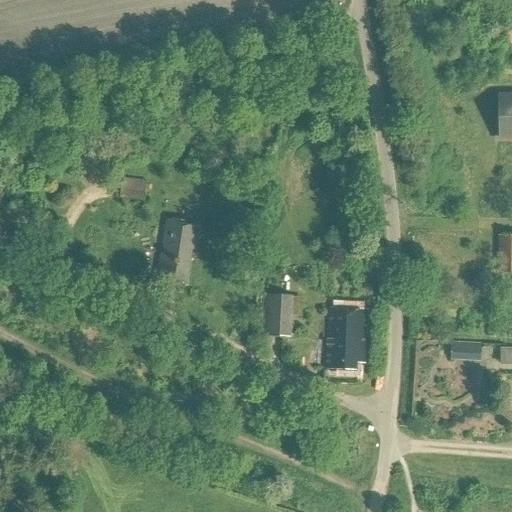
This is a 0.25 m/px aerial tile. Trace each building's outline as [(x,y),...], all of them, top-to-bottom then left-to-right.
[(511,99),(501,99),(502,142),(511,141),(511,99)] [(123,179),(121,198),(145,201),(147,182),(123,179)] [(201,230),(166,224),(161,255),(165,255),(164,260),(161,259),(157,284),(187,288),(188,279),(193,280),(195,266),(190,265),(192,253),(197,253),(201,230)] [(511,274),(511,237),(499,237),(498,274),(511,274)] [(264,296),(263,338),(293,339),(295,298),(264,296)] [(367,313),(330,311),(327,375),(358,376),(358,370),(365,370),(365,357),(359,356),(360,339),(365,340),(367,313)] [(455,344),(453,363),(478,364),(479,345),(455,344)]
